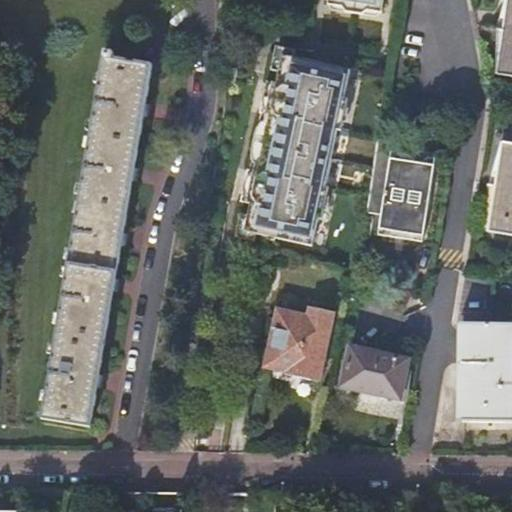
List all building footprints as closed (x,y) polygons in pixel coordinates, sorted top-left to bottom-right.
[(347,11),(364,14),(370,10),(381,11),(383,12),(384,0),(329,0),(329,3),(331,4),(343,5),(347,11)] [(502,12),(496,26),(497,43),(502,43),(498,73),(511,75),(511,0),(508,0),(507,13),(502,12)] [(272,70),(280,71),(284,55),(295,57),(297,50),(278,45),(272,70)] [(104,56),(43,419),(67,423),(92,427),(153,65),(114,58),(115,52),(106,51),(105,57),(104,56)] [(249,215),(249,217),(250,217),(247,231),(257,233),(314,246),(320,218),(324,219),(324,216),(330,190),(331,187),(327,186),(339,129),(343,130),(344,127),(349,102),(350,98),(346,97),(352,70),(295,57),(284,55),(280,71),(278,83),(274,82),(267,114),(271,115),(265,143),(258,171),(254,170),(247,203),(251,204),(249,215)] [(260,113),(267,114),(274,82),(268,80),(260,113)] [(357,103),(349,102),(344,127),(352,128),(357,103)] [(379,137),(367,214),(382,216),(379,236),(423,243),(436,160),(428,158),(420,164),(405,162),(399,154),(393,153),(395,141),(397,141),(397,140),(379,137)] [(494,171),(489,185),(489,202),(494,203),(489,232),(511,235),(511,143),(504,142),(499,171),(494,171)] [(241,202),(247,203),(254,170),(248,169),(241,202)] [(330,190),(324,216),(332,217),(338,192),(330,190)] [(249,217),(240,216),(236,237),(246,239),(247,231),(246,231),(249,217)] [(257,233),(247,231),(246,239),(255,241),(257,233)] [(279,310),(268,359),(289,363),(286,375),(304,379),(321,383),(336,314),(310,308),(308,316),(279,310)] [(511,329),(462,328),(461,383),(467,383),(466,423),(489,424),(511,424),(511,329)] [(351,348),(343,388),(372,395),(401,401),(410,361),(351,348)] [(233,495),(209,495),(209,511),(243,511),(243,503),(238,503),(233,503),(233,495)]
